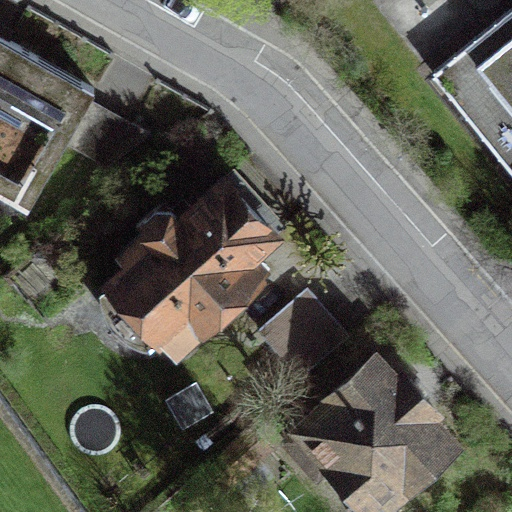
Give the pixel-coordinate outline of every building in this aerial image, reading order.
[(511,9),(414,89),(511,208),(511,9)] [(82,111),(0,63),(0,199),(22,213),(82,111)] [(282,230),(226,169),(103,280),(159,341),(282,230)] [(348,334),(307,285),(260,324),(301,373),(348,334)] [(337,394),(287,438),(318,473),(332,460),(374,507),(410,476),(411,477),(420,469),(427,475),(449,455),(443,448),(452,440),(427,412),(433,406),(403,373),(397,378),(375,354),(334,391),(337,394)] [(269,446),(252,427),(211,462),(228,482),(269,446)]
